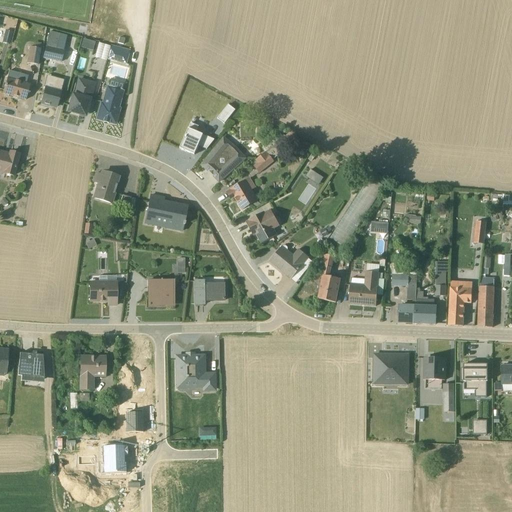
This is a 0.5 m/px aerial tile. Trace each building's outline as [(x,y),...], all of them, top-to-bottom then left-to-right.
[(12,33),(5,31),(1,43),(9,45),(12,33)] [(59,35),(49,33),(45,47),(42,59),(60,63),(60,64),(63,51),(55,50),(59,35)] [(82,40),(80,48),(91,52),(94,43),(82,40)] [(26,64),(38,66),(40,50),(39,50),(40,44),(33,43),(32,48),(28,48),(26,64)] [(109,48),(98,44),(94,58),(105,62),(108,52),(109,48)] [(129,51),(110,46),(106,60),(125,65),(129,51)] [(62,81),(46,76),(42,87),(44,87),(42,96),(40,96),(39,100),(41,101),(40,105),(49,107),(50,106),(55,108),(56,108),(62,81)] [(6,79),(2,94),(25,101),(29,85),(6,79)] [(72,94),(67,113),(78,116),(84,117),(85,114),(93,84),(77,79),(73,95),(72,94)] [(121,92),(123,84),(110,80),(107,87),(105,87),(96,120),(103,122),(102,123),(107,124),(107,123),(114,125),(119,110),(117,109),(122,93),(121,92)] [(179,150),(194,156),(203,136),(188,129),(179,150)] [(291,132),(285,137),(290,142),(296,136),(293,133),(292,134),(291,132)] [(219,182),(245,158),(236,148),(223,137),(201,166),(208,172),(219,182)] [(285,151),(278,143),(252,164),(254,166),(253,167),(258,174),(273,162),(272,161),(285,151)] [(0,152),(0,174),(6,176),(6,177),(9,178),(9,177),(12,177),(18,155),(9,153),(9,155),(0,152)] [(96,185),(91,199),(111,206),(115,195),(113,194),(118,178),(102,173),(100,176),(96,175),(93,174),(91,183),(96,185)] [(345,247),(381,185),(368,177),(332,239),(345,247)] [(249,179),(226,193),(230,200),(234,198),(241,211),(251,205),(254,209),(260,205),(257,203),(257,202),(251,191),(255,189),(249,179)] [(163,199),(150,196),(144,225),(181,233),(186,207),(162,202),(163,199)] [(129,199),(122,197),(119,207),(126,209),(129,199)] [(254,234),(258,240),(260,240),(262,244),(277,236),(273,230),(279,227),(270,211),(265,214),(264,213),(245,223),(252,235),(254,234)] [(407,213),(405,221),(419,225),(421,217),(407,213)] [(371,233),(388,233),(389,222),(372,222),(371,233)] [(482,245),(486,224),(475,222),(473,244),(482,245)] [(331,231),(329,228),(325,230),(325,229),(319,232),(323,238),(328,235),(327,233),(331,231)] [(304,263),(308,258),(297,250),(293,256),(287,251),(287,249),(285,247),(282,247),(281,247),(269,263),(290,280),(269,263),(295,284),(309,267),(304,263)] [(317,300),(335,304),(340,280),(329,278),(331,269),(334,258),(317,254),(315,266),(313,275),(322,277),(317,300)] [(489,270),(491,258),(482,258),(481,269),(482,269),(482,275),(480,275),(480,288),(479,288),(477,328),(478,328),(491,329),(492,328),(494,289),(494,279),(486,279),(487,277),(485,277),(485,276),(487,276),(488,275),(488,270),(489,270)] [(186,262),(182,259),(181,260),(180,259),(176,265),(182,270),(187,265),(185,264),(186,262)] [(447,263),(437,263),(437,273),(435,273),(435,282),(444,282),(444,283),(438,283),(438,293),(445,293),(445,283),(448,283),(447,263)] [(402,265),(391,264),(391,287),(407,288),(406,301),(412,301),(412,306),(399,306),(398,324),(414,324),(416,276),(417,275),(417,270),(403,270),(402,265)] [(379,266),(366,265),(366,273),(365,273),(364,280),(350,279),(348,305),(375,307),(379,266)] [(89,282),(89,302),(107,302),(107,306),(115,306),(115,282),(115,277),(98,277),(98,282),(89,282)] [(148,306),(172,306),(172,281),(148,281),(148,306)] [(194,282),(194,306),(203,305),(203,302),(203,301),(224,301),(224,285),(203,285),(203,282),(194,282)] [(472,283),(450,282),(448,327),(462,327),(463,305),(471,305),(472,283)] [(433,301),(415,300),(414,324),(435,325),(436,307),(433,307),(433,301)] [(20,356),(20,352),(19,352),(16,377),(20,377),(20,382),(43,384),(43,383),(43,380),(42,356),(31,355),(31,353),(30,353),(30,356),(20,356)] [(175,358),(176,390),(177,390),(177,392),(187,391),(187,390),(202,390),(202,393),(215,393),(215,374),(203,374),(202,357),(194,357),(194,353),(184,354),(184,358),(175,358)] [(374,360),(373,386),(374,386),(407,387),(407,356),(397,356),(397,358),(390,358),(390,357),(388,356),(385,356),(384,357),(383,358),(382,358),(382,360),(374,360)] [(80,357),(79,391),(93,392),(93,378),(104,378),(104,358),(80,357)] [(424,367),(423,381),(441,381),(445,381),(446,360),(442,360),(427,359),(427,367),(424,367)] [(473,365),(463,365),(463,369),(460,369),(460,382),(463,383),(463,391),(474,391),(474,398),(486,398),(486,364),(473,364),(473,365)] [(494,392),(501,392),(509,392),(509,397),(511,396),(511,366),(501,367),(501,384),(494,384),(494,392)] [(138,390),(131,390),(131,411),(157,410),(157,374),(138,374),(138,390)] [(444,418),(453,418),(453,413),(454,413),(454,385),(442,385),(442,413),(444,413),(444,418)] [(88,403),(88,394),(79,394),(79,402),(88,403)] [(487,420),(474,421),(474,433),(487,433),(487,420)] [(200,437),(216,436),(216,427),(199,428),(200,437)]
